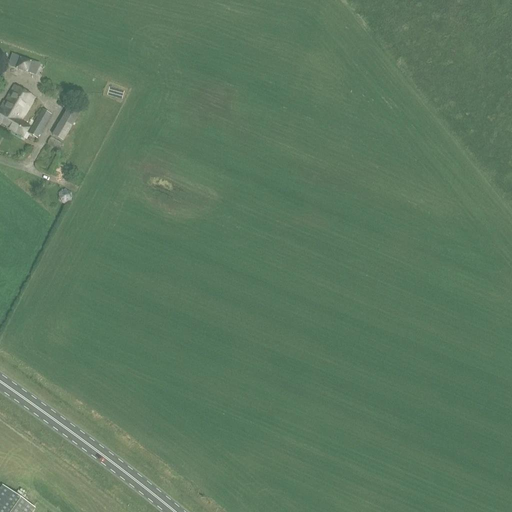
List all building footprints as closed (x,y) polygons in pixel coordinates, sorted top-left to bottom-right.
[(40,65),(12,55),(8,66),(36,76),(40,65)] [(23,139),(30,129),(30,127),(21,122),(34,98),(15,87),(0,111),(0,122),(7,127),(6,129),(23,139)] [(80,113),(79,113),(82,108),(72,102),(70,107),(69,107),(52,135),(63,142),(80,113)] [(43,111),(29,134),(37,139),(51,115),(43,111)] [(51,138),(46,145),(59,152),(64,146),(51,138)] [(63,199),(69,203),(73,197),(67,193),(63,199)] [(0,511),(29,511),(33,507),(4,487),(0,491),(0,511)]
